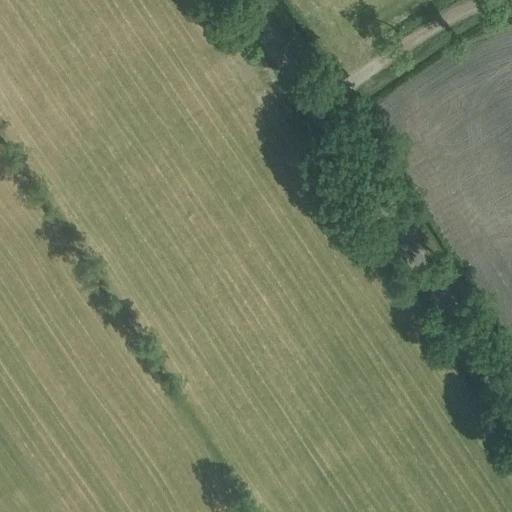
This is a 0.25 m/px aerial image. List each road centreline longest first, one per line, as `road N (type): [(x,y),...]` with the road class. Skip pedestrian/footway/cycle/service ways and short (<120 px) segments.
road 1 (unclassified): [(511,411),(243,0)]
road 2 (track): [(317,115),(445,14),(482,0)]
